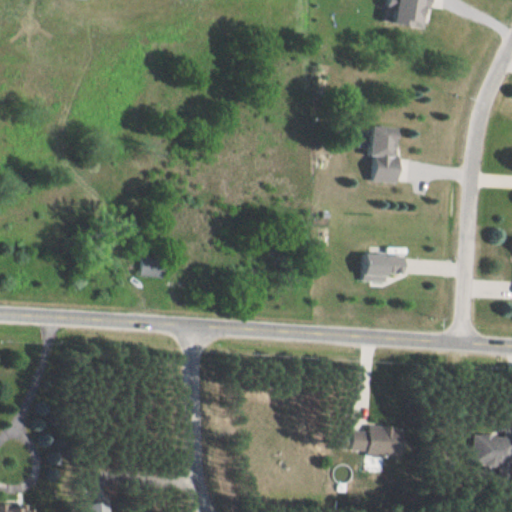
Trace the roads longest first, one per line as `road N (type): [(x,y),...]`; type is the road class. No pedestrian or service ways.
road 1 (residential): [(511,342),(199,321)]
road 2 (residential): [(461,339),(475,119),(511,42)]
road 3 (residential): [(199,321),(0,311)]
road 4 (residential): [(206,511),(194,452),(199,321)]
